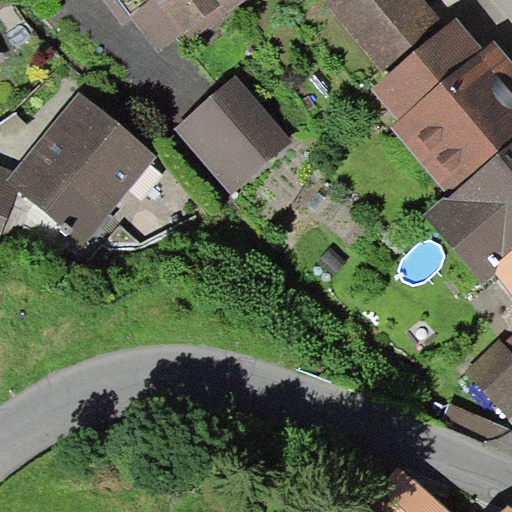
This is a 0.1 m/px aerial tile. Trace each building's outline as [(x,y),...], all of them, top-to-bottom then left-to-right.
[(13,0),(0,0),(0,9),(15,1),(13,0)] [(103,0),(123,26),(132,19),(157,53),(222,5),(218,0),(103,0)] [(218,0),(222,5),(228,13),(246,0),(218,0)] [(446,25),(425,0),(329,0),(325,3),(385,75),(446,25)] [(398,118),(483,46),(456,15),(446,25),(385,75),(372,88),(398,118)] [(483,46),(398,118),(390,125),(450,195),(511,141),(511,60),(493,38),(483,46)] [(292,140),(234,75),(174,128),(232,193),(292,140)] [(14,170),(7,178),(20,189),(85,243),(157,156),(79,91),(14,170)] [(511,141),(450,195),(443,197),(424,214),(485,284),(496,274),(489,265),(511,247),(511,141)] [(7,178),(14,170),(0,165),(0,239),(20,189),(7,178)] [(511,247),(489,265),(496,274),(511,294),(511,247)] [(511,334),(503,341),(511,352),(511,334)] [(511,352),(503,341),(501,338),(465,369),(511,425),(511,352)] [(451,511),(398,463),(355,509),(358,511),(451,511)]
